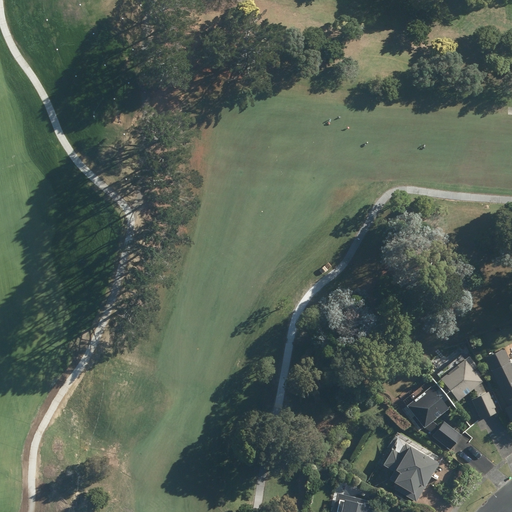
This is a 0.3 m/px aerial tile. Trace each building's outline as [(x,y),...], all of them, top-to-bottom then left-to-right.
[(511,402),(511,345),(487,357),(508,405),(511,402)] [(480,381),(464,358),(434,378),(450,401),(480,381)] [(445,415),(427,391),(403,409),(421,432),(445,415)] [(500,412),(491,391),(473,399),(482,420),(500,412)] [(464,435),(445,419),(434,433),(452,449),(464,435)] [(430,464),(395,442),(375,472),(411,494),(430,464)] [(383,511),(384,506),(336,496),(332,511),(383,511)]
